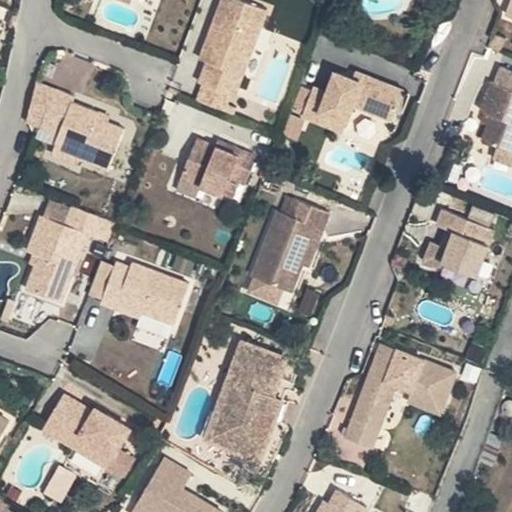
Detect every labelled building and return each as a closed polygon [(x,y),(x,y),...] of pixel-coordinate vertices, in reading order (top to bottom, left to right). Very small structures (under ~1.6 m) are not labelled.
[(253,16),(212,0),(206,0),(181,62),(189,65),(181,86),(220,101),(228,80),(246,34),(253,16)] [(511,0),(505,0),(505,2),(499,0),(498,0),(491,21),(511,29),(511,0)] [(246,34),(228,80),(239,85),(257,38),(246,34)] [(344,74),(342,81),(349,84),(352,78),(344,74)] [(302,91),(292,119),(308,125),(310,116),(337,125),(343,107),(383,119),(392,91),(352,78),(349,84),(342,81),(324,75),(316,96),(302,91)] [(473,136),(467,151),(483,156),(503,163),(511,136),(511,84),(485,76),(480,93),(476,91),(465,121),(470,122),(477,124),(473,136)] [(46,118),(55,95),(40,90),(33,115),(46,118)] [(73,102),(55,95),(46,118),(40,133),(59,139),(57,147),(75,154),(72,160),(109,173),(124,133),(105,126),(95,123),(97,118),(70,108),(73,102)] [(46,118),(33,115),(30,129),(40,133),(46,118)] [(310,116),(308,125),(334,134),(337,125),(310,116)] [(107,121),(97,118),(95,123),(105,126),(107,121)] [(477,124),(470,122),(467,133),(473,136),(477,124)] [(511,136),(503,163),(483,156),(481,164),(504,172),(511,148),(511,136)] [(181,141),(168,182),(216,198),(222,180),(236,185),(245,157),(216,147),(214,153),(181,141)] [(75,154),(57,147),(52,159),(70,165),(72,160),(75,154)] [(265,218),(243,280),(252,283),(280,294),(283,295),(291,271),(305,233),(310,235),(317,218),(281,205),(275,222),(265,218)] [(83,221),(55,210),(47,228),(23,219),(11,254),(16,256),(22,258),(18,269),(10,292),(44,304),(69,236),(76,239),(83,221)] [(486,235),(432,214),(426,230),(437,234),(445,237),(438,254),(431,252),(419,247),(414,260),(468,281),(486,235)] [(99,226),(83,221),(76,239),(93,244),(99,226)] [(291,271),(296,273),(310,235),(305,233),(291,271)] [(445,237),(437,234),(431,252),(438,254),(445,237)] [(22,258),(16,256),(12,267),(18,269),(22,258)] [(172,287),(115,266),(113,271),(100,267),(95,279),(94,279),(85,308),(98,312),(100,307),(158,327),(172,287)] [(280,294),(252,283),(246,297),(274,308),(280,294)] [(130,318),(100,307),(98,312),(128,323),(130,318)] [(158,327),(130,318),(128,323),(117,352),(145,362),(158,327)] [(275,356),(236,340),(211,407),(237,417),(233,428),(255,437),(270,396),(267,395),(261,393),(275,356)] [(381,348),(375,346),(366,371),(372,373),(381,348)] [(372,373),(366,371),(340,438),(354,444),(362,425),(373,430),(383,405),(371,400),(379,381),(391,386),(405,391),(402,399),(435,413),(449,374),(381,348),(372,373)] [(282,358),(275,356),(261,393),(267,395),(282,358)] [(383,405),(391,386),(379,381),(371,400),(383,405)] [(101,459),(125,418),(102,404),(98,411),(85,403),(56,384),(36,418),(101,459)] [(102,404),(89,396),(85,403),(98,411),(102,404)] [(277,399),(270,396),(255,437),(233,428),(237,417),(211,407),(200,435),(254,456),(277,399)] [(136,425),(127,445),(140,451),(149,431),(136,425)] [(373,430),(362,425),(354,444),(366,449),(373,430)] [(191,470),(164,454),(137,499),(151,507),(147,511),(224,511),(226,510),(196,494),(192,501),(177,492),(181,485),(191,470)] [(66,497),(78,468),(61,461),(49,491),(66,497)] [(196,494),(181,485),(177,492),(192,501),(196,494)] [(366,511),(368,509),(340,492),(332,507),(327,505),(323,511),(366,511)]
